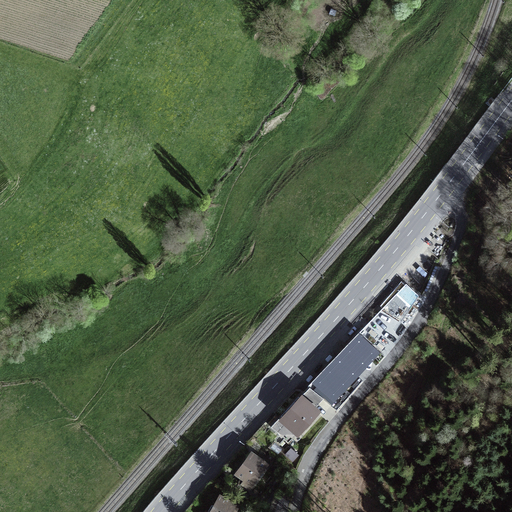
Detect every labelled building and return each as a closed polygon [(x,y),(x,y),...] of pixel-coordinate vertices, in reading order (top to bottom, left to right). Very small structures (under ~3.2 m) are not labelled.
[(331,72),(322,81),(330,90),(340,81),(331,72)] [(385,310),(311,388),(331,406),(381,351),(417,296),(401,281),(380,305),(385,310)] [(301,398),(283,419),(298,432),(317,411),(322,416),(331,406),(311,388),(301,398)] [(292,448),(286,454),(292,460),(298,455),(292,448)] [(252,484),(267,464),(251,452),(236,473),(252,484)] [(278,490),(272,502),(278,506),(285,493),(278,490)] [(232,511),(237,505),(221,496),(211,511),(232,511)]
